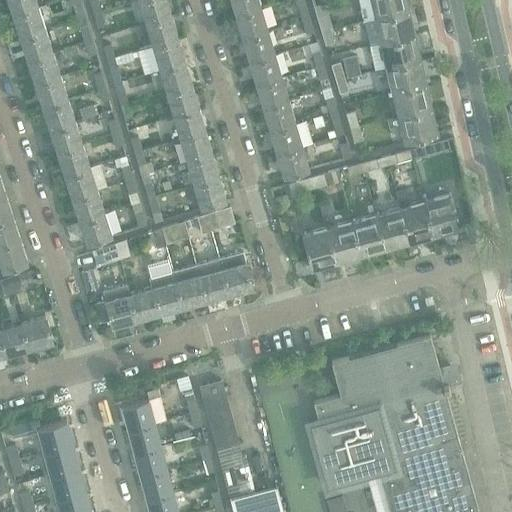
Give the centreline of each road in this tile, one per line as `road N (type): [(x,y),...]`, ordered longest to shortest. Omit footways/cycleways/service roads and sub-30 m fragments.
road 1 (residential): [(288,314),(194,0)]
road 2 (residential): [(89,367),(0,84)]
road 3 (secondary): [(453,0),(511,257)]
road 4 (residential): [(288,314),(511,257)]
road 5 (residential): [(89,367),(288,314)]
road 6 (residential): [(118,511),(89,367)]
